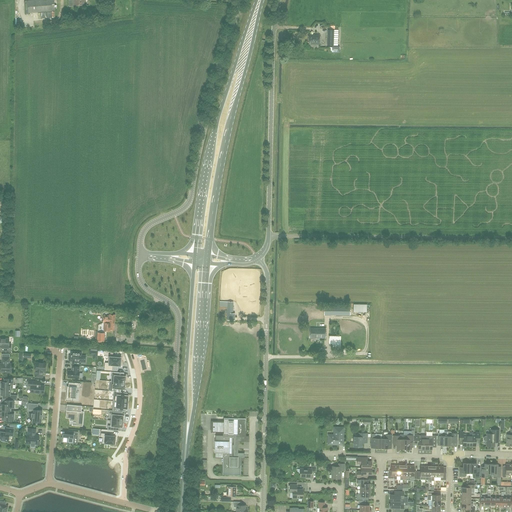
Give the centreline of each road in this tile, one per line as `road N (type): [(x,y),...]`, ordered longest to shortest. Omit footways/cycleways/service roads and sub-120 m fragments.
road 1 (unclassified): [(139,253),(145,228),(189,198),(241,0)]
road 2 (tertiary): [(163,511),(178,318),(139,280),(139,253)]
road 3 (primary): [(259,0),(210,149),(194,255)]
road 4 (primary): [(207,256),(222,152),(261,0)]
road 5 (unclassified): [(257,258),(268,236),(277,0)]
road 6 (unknown): [(265,393),(511,385)]
road 7 (primary): [(194,262),(184,458)]
road 8 (primary): [(184,458),(206,263)]
road 9 (unclassified): [(265,413),(266,272),(257,258)]
road 10 (residential): [(123,501),(139,403),(133,356)]
road 11 (residential): [(46,350),(60,351),(49,483)]
